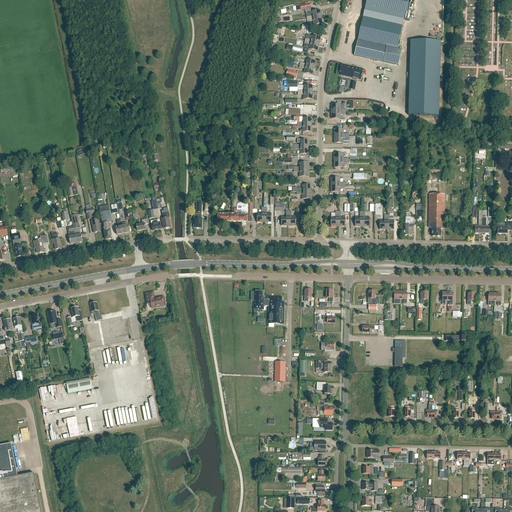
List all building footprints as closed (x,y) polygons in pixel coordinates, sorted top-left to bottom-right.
[(408,0),(366,0),(354,56),(383,62),(398,65),(401,51),(387,47),(397,49),(402,26),(404,20),(408,0)] [(307,20),(321,17),(320,10),(311,12),(312,16),(306,18),(307,20)] [(321,17),(307,20),(307,23),(313,22),(314,26),(322,24),(321,17)] [(304,42),(319,45),(320,38),(311,36),(311,40),(305,39),(304,42)] [(408,116),(438,117),(441,42),(410,41),(408,116)] [(317,52),(319,45),(304,42),(304,44),(309,46),(308,50),(317,52)] [(299,66),(314,69),(315,62),(306,60),(305,64),(296,62),(295,64),(300,65),(299,66)] [(363,69),(342,64),(341,67),(340,67),(340,68),(341,68),(340,69),(339,71),(340,72),(341,73),(341,76),(360,80),(363,69)] [(312,76),(314,69),(299,66),(299,68),(304,69),(303,74),(312,76)] [(68,197),(78,195),(75,183),(71,184),(71,188),(66,189),(68,197)] [(444,214),(445,195),(429,195),(428,228),(432,230),(432,237),(441,237),(441,230),(442,230),(442,223),(444,223),(444,214)] [(233,215),(233,222),(247,223),(247,216),(252,216),(252,210),(252,204),(232,203),(232,215),(233,215)] [(201,213),(201,205),(196,204),(196,213),(196,215),(194,215),(194,219),(194,229),(202,229),(202,219),(201,219),(201,215),(201,213)] [(112,239),(109,223),(112,223),(109,205),(99,207),(102,224),(103,224),(105,231),(104,232),(106,240),(112,239)] [(92,219),(91,215),(94,214),(93,208),(85,210),(87,216),(88,220),(92,219)] [(163,219),(161,219),(163,229),(170,228),(168,218),(169,218),(168,213),(167,208),(163,209),(163,211),(161,211),(162,214),(163,219)] [(233,215),(232,215),(218,214),(218,222),(233,222),(233,215)] [(71,216),(73,227),(76,243),(82,242),(81,235),(80,230),(79,226),(77,215),(71,216)] [(411,225),(411,218),(406,218),(406,224),(404,224),(404,236),(412,236),(412,232),(414,232),(414,225),(411,225)] [(137,232),(145,230),(144,225),(148,224),(148,219),(141,220),(142,224),(136,225),(137,232)] [(94,233),(100,232),(98,220),(91,221),(94,233)] [(159,223),(159,221),(151,223),(152,231),(161,230),(159,223)] [(511,230),(511,223),(505,223),(505,224),(498,224),(498,227),(498,234),(508,234),(508,230),(511,230)] [(70,245),(76,243),(73,227),(67,228),(69,237),(70,245)] [(16,234),(16,230),(11,231),(12,235),(13,240),(12,240),(15,252),(16,252),(17,258),(22,257),(22,255),(23,255),(21,245),(19,245),(18,240),(20,239),(19,234),(16,234)] [(58,239),(57,233),(51,234),(52,240),(53,244),(54,244),(55,250),(61,249),(59,239),(58,239)] [(44,252),(42,244),(48,243),(46,236),(40,237),(40,240),(33,242),(35,249),(36,249),(37,254),(44,252)] [(269,324),(276,324),(283,324),(284,303),(283,303),(283,304),(281,303),(281,298),(269,297),(269,300),(268,300),(265,300),(263,300),(263,299),(262,299),(262,292),(255,292),(254,292),(254,297),(251,297),(251,301),(254,301),(254,309),(254,312),(258,313),(258,310),(263,310),(263,306),(265,306),(265,307),(267,307),(268,306),(269,306),(269,324)] [(156,298),(154,297),(153,293),(145,294),(147,303),(150,302),(152,309),(165,306),(164,297),(156,298)] [(100,317),(97,303),(91,304),(93,314),(95,314),(97,321),(103,320),(102,316),(100,317)] [(81,314),(79,313),(78,307),(71,309),(73,318),(75,317),(76,322),(83,321),(81,314)] [(56,311),(48,313),(50,325),(51,329),(56,328),(62,327),(61,320),(57,321),(56,311)] [(42,330),(41,323),(40,323),(39,319),(38,319),(37,315),(31,316),(33,329),(32,329),(33,331),(35,331),(35,330),(37,330),(37,331),(42,330)] [(22,330),(20,318),(14,320),(15,327),(15,329),(18,329),(18,331),(22,330)] [(12,331),(11,328),(12,328),(10,320),(3,321),(5,329),(6,329),(6,332),(12,331)] [(19,348),(26,347),(24,341),(25,341),(24,333),(18,335),(20,342),(17,342),(19,348)] [(53,335),(54,340),(59,339),(61,345),(66,344),(65,338),(64,338),(63,333),(53,335)] [(400,348),(395,348),(395,366),(395,367),(402,367),(402,358),(405,358),(406,341),(400,341),(400,348)] [(331,373),(331,365),(327,365),(327,360),(318,360),(318,369),(325,369),(325,373),(331,373)] [(285,362),(277,362),(275,362),(275,382),(277,382),(285,382),(285,362)] [(68,394),(92,390),(90,378),(66,383),(68,394)] [(330,394),(331,387),(325,387),(325,383),(317,383),(317,388),(319,388),(319,390),(324,391),(324,394),(330,394)] [(333,416),(333,407),(324,407),(324,403),(319,403),(319,406),(319,411),(324,411),(324,415),(333,416)] [(405,410),(405,417),(410,417),(410,410),(413,410),(413,405),(410,405),(410,407),(405,407),(405,410)] [(61,427),(63,438),(95,432),(94,424),(92,425),(90,416),(87,416),(89,429),(84,430),(83,424),(66,428),(66,426),(61,427)] [(327,419),(325,419),(313,419),(313,427),(325,428),(325,430),(332,430),(333,424),(327,424),(327,419)] [(312,442),(312,439),(297,439),(297,442),(298,442),(298,444),(303,444),(303,442),(310,442),(310,450),(314,450),(314,451),(325,451),(326,442),(315,442),(312,442)] [(0,511),(41,511),(34,473),(18,476),(11,443),(0,445),(0,511)] [(373,475),(373,466),(369,466),(369,467),(363,467),(363,474),(369,474),(369,475),(373,475)] [(302,474),(302,469),(276,468),(276,469),(273,469),(273,473),(275,473),(275,482),(284,482),(285,474),(302,474)] [(324,475),(324,471),(319,471),(319,475),(314,475),(314,478),(318,478),(318,481),(325,482),(325,475),(324,475)] [(371,483),(371,484),(369,484),(369,483),(363,483),(363,490),(369,490),(371,490),(371,492),(377,492),(377,483),(371,483)] [(325,496),(325,490),(324,490),(324,486),(316,486),(316,490),(318,490),(318,492),(317,495),(318,496),(325,496)] [(295,509),(295,499),(286,499),(286,508),(295,509)] [(323,505),(323,501),(319,501),(319,505),(317,505),(317,508),(312,508),(312,511),(317,511),(318,511),(325,511),(325,505),(323,505)] [(426,511),(430,511),(436,511),(439,511),(439,507),(432,506),(432,504),(426,503),(426,511)]
